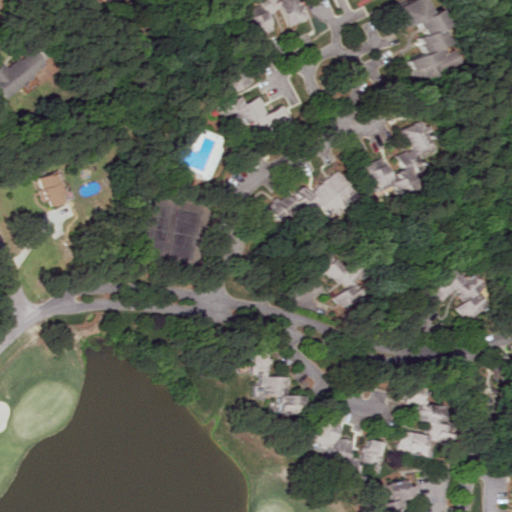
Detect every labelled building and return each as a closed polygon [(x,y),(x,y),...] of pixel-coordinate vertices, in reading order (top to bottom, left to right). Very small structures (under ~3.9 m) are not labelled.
[(304,20),(296,0),(256,0),(261,11),(245,17),(252,36),(272,29),(266,13),(277,9),(284,28),(304,20)] [(411,81),(450,63),(443,46),(442,46),(433,28),(439,25),(431,7),(423,11),(417,0),(404,0),(389,7),(399,29),(410,23),(415,33),(410,35),(418,52),(401,60),(411,81)] [(9,69),(2,62),(0,63),(0,87),(9,98),(47,63),(33,47),(9,69)] [(266,111),(261,97),(245,103),(243,97),(226,103),(236,128),(259,120),(264,133),(291,122),(284,104),(266,111)] [(376,203),(416,189),(412,177),(419,174),(414,160),(430,154),(418,120),(398,127),(406,149),(392,154),(397,169),(389,172),(383,156),(362,164),(376,203)] [(357,194),(337,170),(309,192),(305,186),(290,197),(287,193),(279,200),(277,197),(267,205),(280,222),(297,209),(304,218),(321,204),(330,215),(357,194)] [(38,189),(41,201),(50,200),(51,206),(66,203),(60,172),(38,176),(41,188),(38,189)] [(352,285),(360,273),(333,256),(323,272),(342,284),(331,300),(347,310),(360,290),(352,285)] [(464,320),(487,300),(464,274),(458,279),(448,269),(439,277),(442,281),(431,290),(439,300),(450,290),(459,300),(452,306),(464,320)] [(277,411),(305,413),(306,393),(289,393),(290,375),(270,374),(271,351),(253,350),(252,373),(257,373),(256,395),(277,396),(277,411)] [(395,451),(428,456),(430,440),(448,443),(450,430),(445,429),(446,422),(434,420),(435,414),(443,415),(445,404),(415,400),(412,418),(422,419),(421,432),(399,428),(395,451)] [(365,435),(359,457),(350,454),(354,439),(339,435),(341,425),(318,419),(312,440),(328,444),(324,456),(348,463),(347,467),(358,470),(361,460),(369,462),(372,452),(381,454),(384,441),(365,435)] [(419,494),(415,471),(404,474),(405,478),(385,482),(388,500),(385,501),(387,511),(406,511),(403,497),(419,494)]
